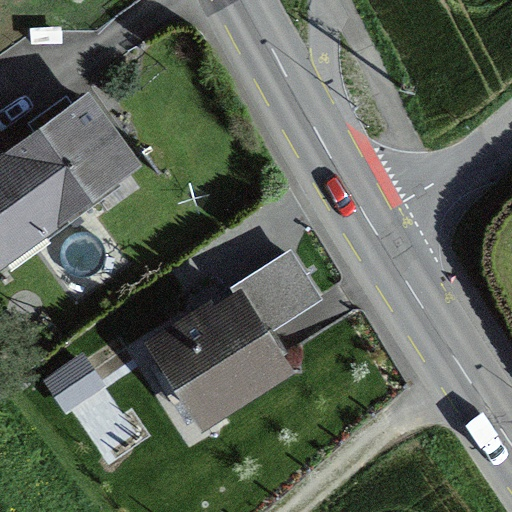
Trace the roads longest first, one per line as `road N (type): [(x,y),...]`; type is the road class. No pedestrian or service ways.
road 1 (secondary): [(384,238),(243,0)]
road 2 (secondary): [(511,434),(384,238)]
road 3 (track): [(436,188),(332,0)]
road 4 (residential): [(511,136),(436,188),(384,238)]
